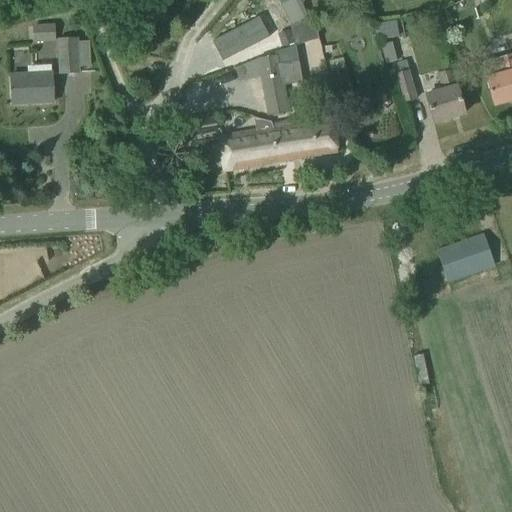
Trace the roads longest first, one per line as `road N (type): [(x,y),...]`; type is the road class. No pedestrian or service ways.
road 1 (unclassified): [(147,219),(369,199),(511,155)]
road 2 (track): [(84,0),(168,194),(147,219)]
road 3 (unclassified): [(0,322),(100,269),(147,219)]
road 4 (unclassified): [(147,219),(0,227)]
